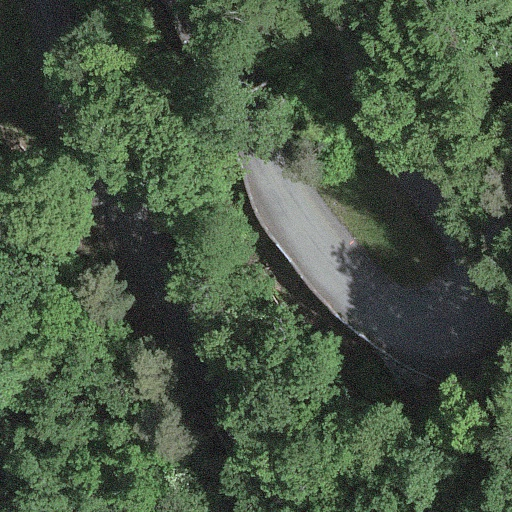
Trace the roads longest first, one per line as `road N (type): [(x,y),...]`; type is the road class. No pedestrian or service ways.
road 1 (tertiary): [(361,0),(378,94),(392,124),(425,177),(480,239),(486,262),(476,302),(443,323),(388,316),(337,274),(288,198),(194,0)]
road 2 (tertiary): [(59,0),(87,108),(132,211),(295,511)]
